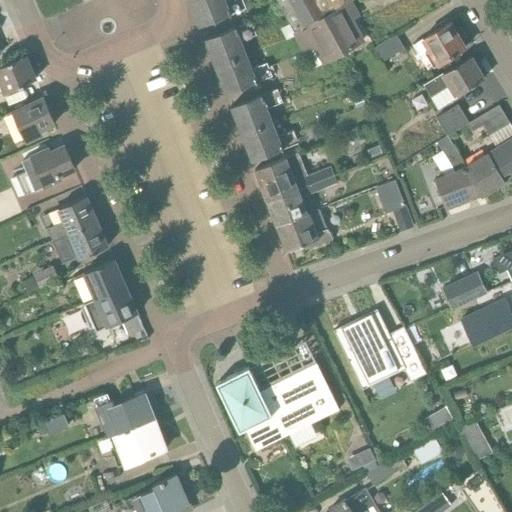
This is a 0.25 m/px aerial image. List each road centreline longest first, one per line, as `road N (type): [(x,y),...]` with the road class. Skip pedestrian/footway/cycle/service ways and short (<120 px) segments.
road 1 (residential): [(288,293),(180,17)]
road 2 (residential): [(288,293),(511,216)]
road 3 (residential): [(139,275),(52,74)]
road 4 (residential): [(247,511),(174,348)]
road 5 (residential): [(180,17),(52,74)]
road 6 (unclassified): [(174,348),(184,333),(288,293)]
